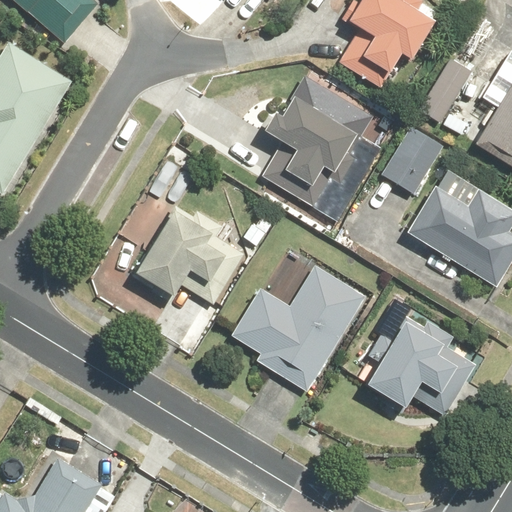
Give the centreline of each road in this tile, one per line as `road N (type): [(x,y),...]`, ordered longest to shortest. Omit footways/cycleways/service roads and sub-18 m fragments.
road 1 (residential): [(335,511),(0,309)]
road 2 (residential): [(148,58),(0,300)]
